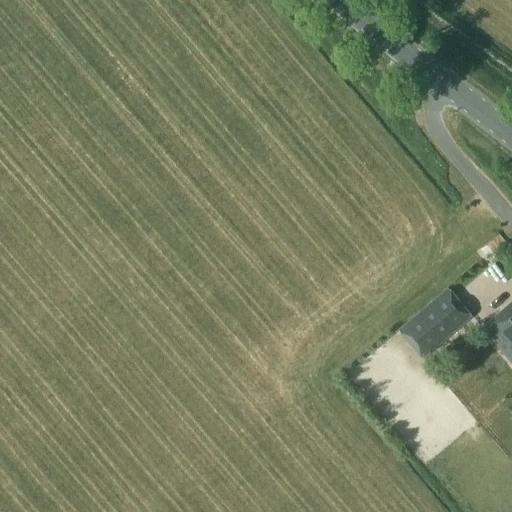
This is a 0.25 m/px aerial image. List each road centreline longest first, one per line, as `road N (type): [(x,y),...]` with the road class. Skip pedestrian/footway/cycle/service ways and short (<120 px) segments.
road 1 (residential): [(442,81),(434,118),(443,137),(511,218)]
road 2 (secondary): [(442,81),(338,0)]
